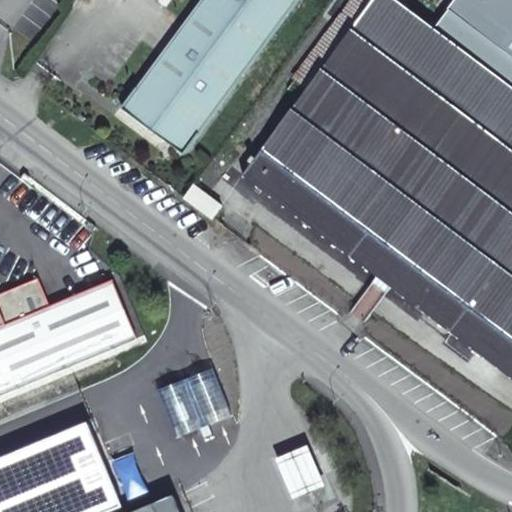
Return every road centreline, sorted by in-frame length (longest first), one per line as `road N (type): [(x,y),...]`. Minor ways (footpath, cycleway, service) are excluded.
road 1 (residential): [(0,118),(349,380)]
road 2 (residential): [(511,488),(349,380)]
road 3 (residential): [(349,380),(390,454),(399,511)]
